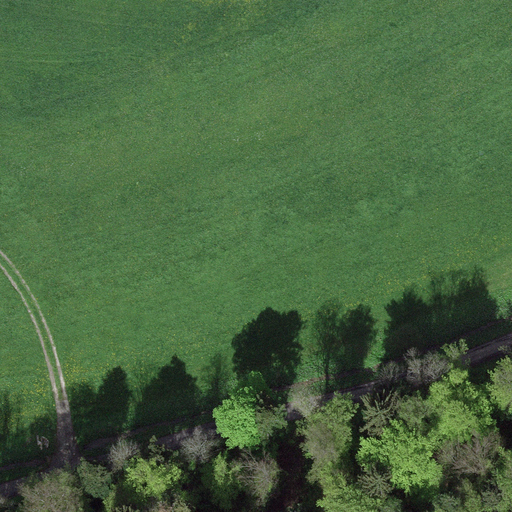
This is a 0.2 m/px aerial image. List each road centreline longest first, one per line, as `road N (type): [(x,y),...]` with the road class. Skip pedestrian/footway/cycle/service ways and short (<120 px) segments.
road 1 (unclassified): [(0,491),(419,374),(511,340)]
road 2 (track): [(0,257),(39,322),(73,468)]
